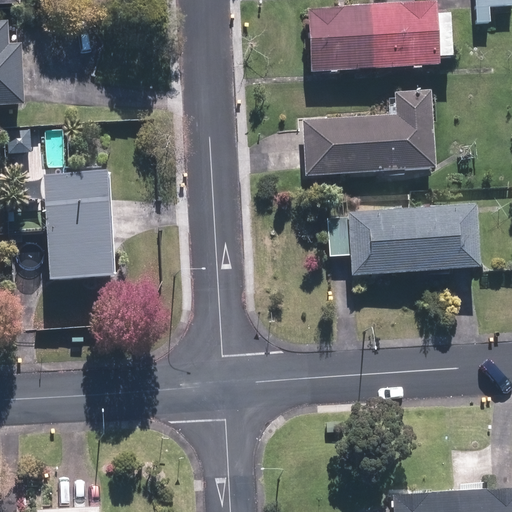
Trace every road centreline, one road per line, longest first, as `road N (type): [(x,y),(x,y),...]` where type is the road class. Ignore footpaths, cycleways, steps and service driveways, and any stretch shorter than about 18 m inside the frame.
road 1 (residential): [(222,387),(204,0)]
road 2 (residential): [(222,387),(511,367)]
road 3 (residential): [(0,398),(222,387)]
road 4 (residential): [(230,511),(222,387)]
